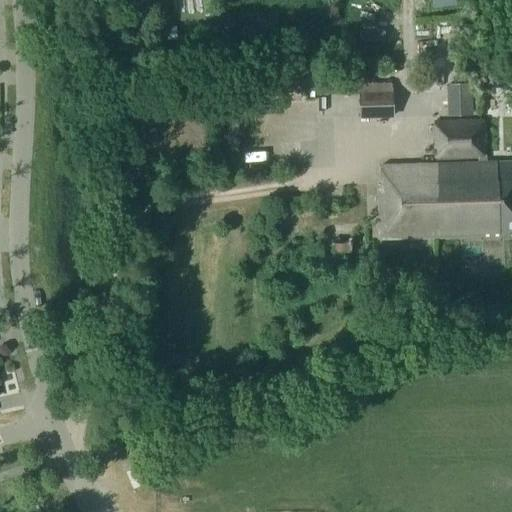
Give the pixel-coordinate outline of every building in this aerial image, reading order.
[(393,115),(392,81),(361,82),(362,116),(393,115)] [(454,84),(455,115),(473,115),(472,83),(454,84)] [(485,156),(484,119),(436,121),(437,158),(485,156)] [(511,160),(439,163),(441,237),(511,234),(511,160)] [(441,237),(439,163),(381,165),(381,182),(379,182),(381,239),(441,237)]
